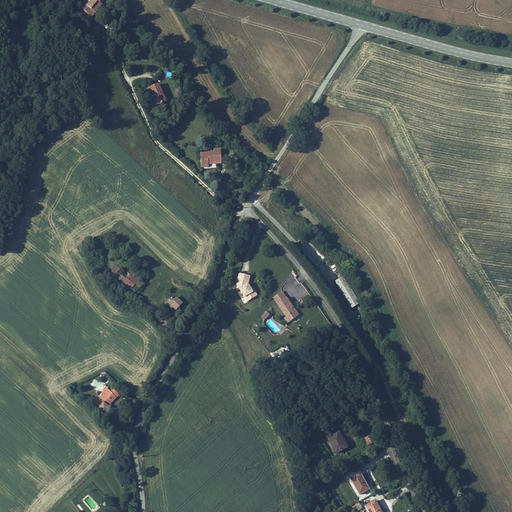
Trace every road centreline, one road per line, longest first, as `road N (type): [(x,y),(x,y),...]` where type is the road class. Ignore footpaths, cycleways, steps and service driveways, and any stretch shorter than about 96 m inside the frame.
road 1 (unclassified): [(249,207),(313,284),(366,370),(398,467),(424,511)]
road 2 (unclassified): [(141,511),(138,419),(203,312),(249,207)]
road 3 (track): [(242,215),(154,136),(108,36)]
road 4 (unclassified): [(360,24),(264,176)]
road 5 (tertiary): [(511,62),(360,24)]
